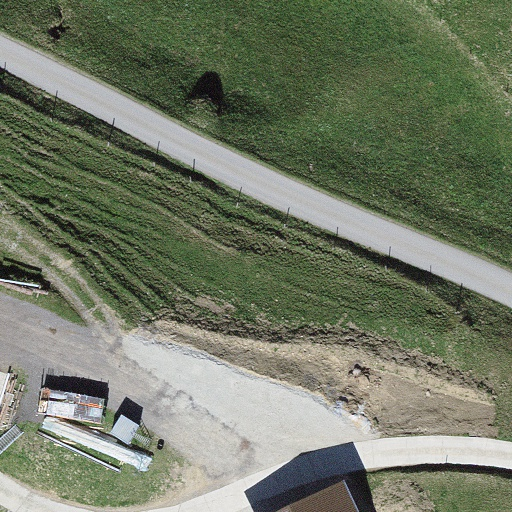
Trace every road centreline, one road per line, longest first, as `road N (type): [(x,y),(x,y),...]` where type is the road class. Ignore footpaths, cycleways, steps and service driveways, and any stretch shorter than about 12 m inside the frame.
road 1 (unclassified): [(0,66),(196,156),(511,280)]
road 2 (track): [(200,511),(282,480),(401,450),(511,458)]
